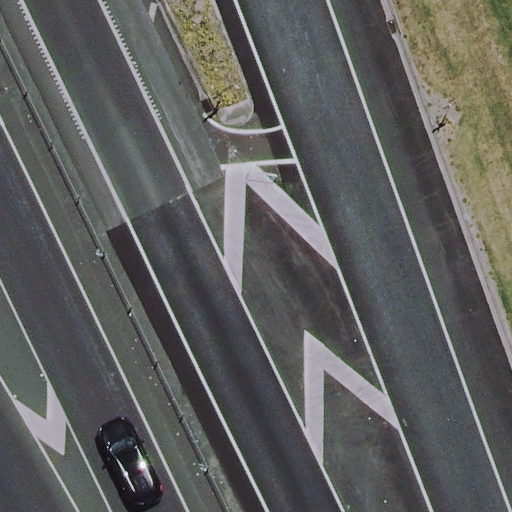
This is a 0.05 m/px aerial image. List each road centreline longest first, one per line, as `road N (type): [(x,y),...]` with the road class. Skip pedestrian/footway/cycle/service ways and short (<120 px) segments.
road 1 (motorway): [(64,0),(311,511)]
road 2 (trunk): [(288,0),(478,511)]
road 3 (motorway): [(152,511),(0,192)]
